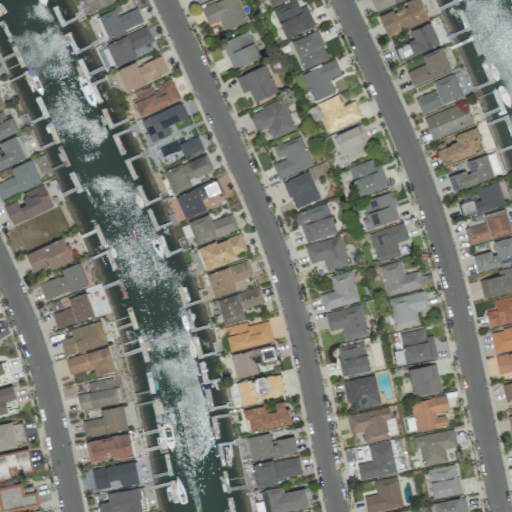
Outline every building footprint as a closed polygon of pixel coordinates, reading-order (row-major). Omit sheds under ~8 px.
[(84,0),(89,12),(119,0),(84,0)] [(219,20),(224,31),(247,21),(238,0),(218,0),(200,8),(208,25),(219,20)] [(288,0),(267,0),(271,8),(288,0)] [(371,0),(377,11),(402,0),(371,0)] [(378,17),(387,37),(428,19),(420,0),(408,0),(404,2),(406,6),(378,17)] [(299,8),(297,1),(274,9),(283,38),(314,28),(307,5),(299,8)] [(114,9),(98,16),(107,38),(143,23),(137,8),(117,16),(114,9)] [(395,49),(402,62),(439,44),(429,22),(410,31),(414,40),(395,49)] [(233,69),(259,57),(247,31),(221,43),(233,69)] [(301,69),(328,59),(318,31),(291,40),(301,69)] [(406,72),(412,86),(450,70),(441,47),(421,56),(424,64),(406,72)] [(126,91),(168,72),(161,56),(137,66),(135,61),(116,70),(126,91)] [(312,101),(334,93),(329,79),(340,75),(335,60),(302,72),(312,101)] [(248,90),(254,103),(277,91),(265,64),(235,78),(242,93),(248,90)] [(422,115),(462,96),(452,74),(432,82),(435,90),(414,99),(422,115)] [(140,116),(180,100),(171,79),(153,87),(152,84),(131,93),(140,116)] [(362,118),(355,101),(342,106),(337,95),(308,107),(314,121),(321,118),(327,132),(362,118)] [(295,130),(283,99),(248,113),(256,132),(267,128),(272,139),(295,130)] [(473,125),(465,102),(423,117),(432,140),(473,125)] [(150,142),(170,134),(167,125),(186,117),(180,103),(141,119),(150,142)] [(336,133),(344,161),(370,154),(363,126),(336,133)] [(454,135),(456,143),(436,149),(441,165),(484,151),(476,127),(454,135)] [(278,179),(312,165),(300,135),(272,147),(278,160),(271,163),(278,179)] [(0,168),(26,161),(19,136),(0,141),(0,149),(0,150),(0,168)] [(178,144),(184,158),(203,150),(197,136),(178,144)] [(163,170),(172,193),(200,183),(198,176),(212,171),(206,155),(163,170)] [(466,161),(469,170),(448,177),(452,191),(493,177),(486,155),(466,161)] [(0,199),(40,182),(30,159),(10,168),(13,176),(0,182),(0,199)] [(380,165),(374,167),(371,159),(347,168),(358,197),(388,186),(380,165)] [(320,198),(308,171),(282,182),(294,209),(320,198)] [(184,219),(205,211),(200,199),(219,192),(214,180),(175,196),(184,219)] [(476,187),(479,199),(460,204),(462,216),(504,206),(498,182),(476,187)] [(16,201),(3,206),(11,225),(52,207),(43,184),(21,194),(25,204),(19,206),(16,201)] [(365,228),(397,221),(391,194),(359,201),(365,228)] [(335,233),(327,204),(295,213),(304,242),(335,233)] [(468,244),(510,234),(505,209),(482,214),(485,223),(464,228),(468,244)] [(237,229),(231,213),(210,221),(208,214),(187,222),(196,245),(237,229)] [(369,233),(378,262),(400,255),(397,243),(408,239),(403,223),(369,233)] [(247,253),(240,233),(197,249),(204,268),(247,253)] [(304,246),(309,264),(323,260),(326,271),(348,265),(340,236),(304,246)] [(472,255),(476,272),(511,262),(511,236),(491,242),(493,250),(472,255)] [(71,258),(62,237),(24,255),(34,275),(71,258)] [(214,297),(243,288),(240,279),(252,275),(248,261),(207,273),(214,297)] [(378,266),(386,296),(423,287),(418,270),(404,274),(400,261),(378,266)] [(60,270),(62,275),(38,285),(45,301),(86,284),(77,262),(60,270)] [(479,280),(482,298),(511,291),(511,266),(496,269),(498,276),(479,280)] [(358,301),(351,270),(329,276),(333,291),(319,294),(323,310),(358,301)] [(223,324),(244,318),(242,308),(262,303),(259,288),(216,299),(223,324)] [(395,330),(418,324),(415,311),(427,308),(423,290),(388,299),(395,330)] [(51,314),(56,329),(95,316),(87,292),(68,299),(70,307),(51,314)] [(511,295),(493,299),(494,310),(487,311),(488,325),(511,322),(511,295)] [(324,313),(328,331),(341,328),(344,340),(367,335),(360,304),(324,313)] [(69,330),(71,336),(59,340),(64,356),(106,343),(99,320),(69,330)] [(273,341),(268,321),(246,326),(245,322),(223,327),(229,351),(273,341)] [(511,349),(511,326),(490,331),(494,353),(511,349)] [(436,358),(432,335),(425,336),(424,329),(399,333),(404,363),(436,358)] [(367,373),(364,343),(338,345),(340,375),(367,373)] [(236,378),(257,373),(255,363),(275,359),(272,345),(230,355),(236,378)] [(93,368),(95,376),(114,371),(108,347),(65,358),(69,375),(93,368)] [(511,370),(511,352),(495,355),(498,373),(511,370)] [(407,369),(413,397),(441,391),(435,364),(407,369)] [(236,382),(240,404),(284,395),(280,374),(236,382)] [(380,405),(375,374),(343,380),(349,411),(380,405)] [(118,403),(114,378),(87,382),(89,392),(77,394),(79,409),(118,403)] [(511,382),(502,385),(505,401),(511,399),(511,382)] [(446,426),(444,413),(449,412),(446,395),(410,402),(415,431),(446,426)] [(289,425),(285,401),(273,402),(274,411),(265,413),(264,406),(244,408),(247,430),(289,425)] [(84,436),(126,430),(123,405),(100,409),(101,418),(82,420),(84,436)] [(388,439),(385,419),(389,418),(388,408),(347,414),(350,433),(363,431),(365,442),(388,439)] [(0,450),(14,448),(11,423),(0,423),(0,450)] [(408,437),(410,451),(420,449),(422,466),(447,462),(444,449),(457,447),(454,429),(408,437)] [(296,452),(293,436),(271,440),(270,432),(247,437),(251,460),(296,452)] [(113,458),(132,455),(129,434),(87,440),(89,460),(113,457),(113,458)] [(368,446),(370,462),(357,464),(359,479),(396,473),(391,442),(368,446)] [(0,477),(32,473),(28,450),(0,453),(0,477)] [(251,465),(255,486),(302,476),(298,456),(251,465)] [(91,468),(95,490),(139,483),(135,461),(91,468)] [(434,499),(461,493),(454,463),(427,470),(434,499)] [(366,511),(368,511),(402,507),(397,476),(374,480),(376,495),(364,496),(366,511)] [(36,492),(22,493),(21,484),(0,486),(0,511),(38,508),(36,492)] [(97,504),(98,511),(136,511),(142,511),(137,487),(106,494),(108,501),(97,504)] [(304,488),(283,492),(282,487),(261,490),(264,511),(276,511),(307,507),(304,488)] [(467,511),(464,497),(433,504),(434,511),(467,511)]
